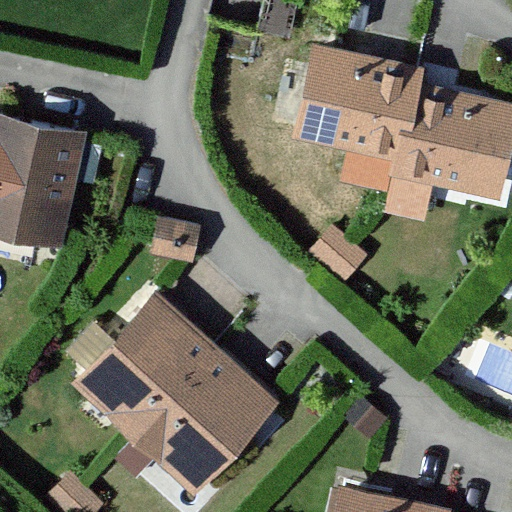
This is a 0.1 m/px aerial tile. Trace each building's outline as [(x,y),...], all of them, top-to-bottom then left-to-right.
[(300,0),(268,0),(264,21),(295,28),(300,0)] [(420,119),(428,80),(431,64),(323,42),(305,126),(407,148),(413,117),(420,119)] [(505,183),(511,146),(511,97),(428,80),(420,119),(413,117),(407,148),(396,202),(428,209),(436,169),(505,183)] [(3,121),(0,120),(0,212),(67,224),(84,128),(4,114),(3,121)] [(200,221),(167,215),(162,245),(195,251),(200,221)] [(378,249),(341,219),(319,246),(356,276),(378,249)] [(274,392),(162,293),(90,373),(202,473),(274,392)] [(94,511),(112,491),(75,461),(53,488),(82,511),(94,511)] [(450,511),(452,505),(349,485),(343,511),(450,511)]
